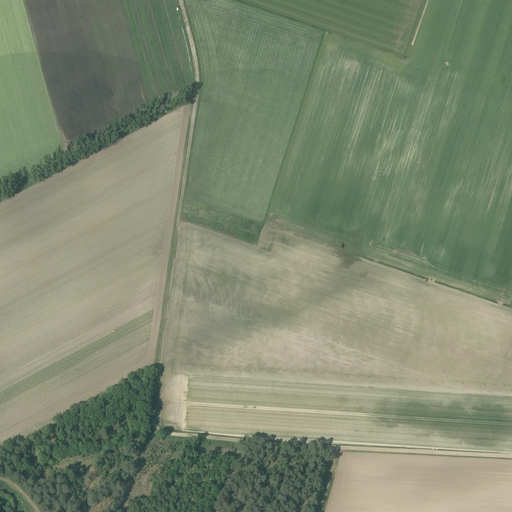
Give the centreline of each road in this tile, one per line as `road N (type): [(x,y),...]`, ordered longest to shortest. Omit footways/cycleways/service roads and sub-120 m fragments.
road 1 (track): [(180,0),(197,92),(152,420),(160,433),(337,445)]
road 2 (track): [(197,92),(0,190)]
road 3 (track): [(337,445),(511,455)]
